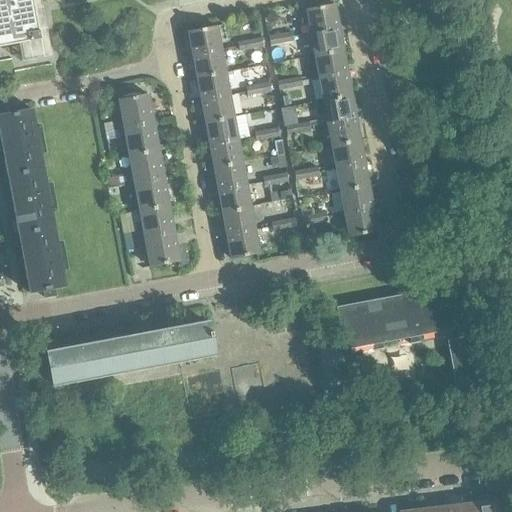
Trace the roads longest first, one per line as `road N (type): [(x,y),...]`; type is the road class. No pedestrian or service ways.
road 1 (residential): [(214,280),(397,248),(353,0)]
road 2 (residential): [(273,490),(511,460)]
road 3 (residential): [(214,280),(171,63)]
road 4 (residential): [(0,320),(214,280)]
road 5 (residential): [(96,511),(273,490)]
road 6 (residential): [(171,63),(0,96)]
road 7 (residential): [(250,0),(174,16),(165,26),(171,63)]
road 8 (residential): [(19,511),(0,393)]
